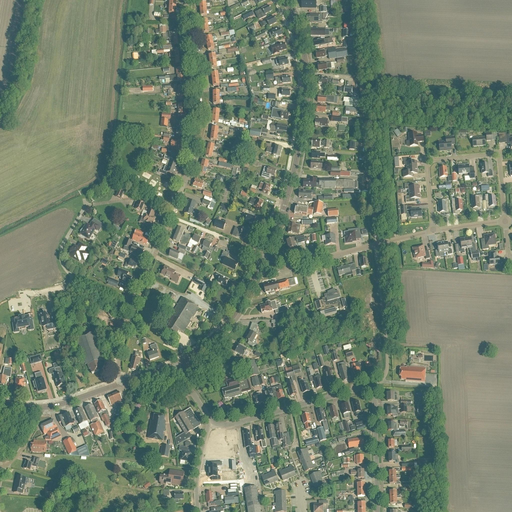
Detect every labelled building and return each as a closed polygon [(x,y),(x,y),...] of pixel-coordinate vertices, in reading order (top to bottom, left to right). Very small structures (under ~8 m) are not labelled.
[(301,0),(302,9),(316,9),(315,0),(301,0)] [(165,8),(169,9),(169,14),(176,15),(176,8),(169,8),(170,7),(165,6),(165,8)] [(266,17),(265,15),(272,12),(269,6),(258,11),(255,13),(259,21),(266,17)] [(206,9),(200,10),(201,17),(207,16),(206,11),(211,11),(210,8),(206,9)] [(251,11),(242,16),(244,21),(254,16),(251,11)] [(307,22),(310,22),(311,23),(319,23),(319,15),(310,15),(310,17),(307,17),(307,22)] [(274,17),(266,21),(263,23),(260,24),(262,28),(265,27),(265,26),(268,24),(269,27),(277,23),(274,17)] [(253,25),(247,28),(249,33),(256,30),(253,25)] [(208,26),(208,27),(202,27),(202,34),(209,33),(208,28),(212,28),(212,26),(208,26)] [(272,32),(272,33),(269,34),(271,39),(274,38),(274,39),(282,36),(280,29),(272,32)] [(255,38),(257,42),(267,37),(265,33),(255,38)] [(213,43),(213,42),(212,38),(216,38),(215,35),(211,36),(211,37),(205,38),(207,44),(213,43)] [(217,42),(213,42),(213,43),(207,44),(208,51),(214,49),(213,45),(217,44),(217,42)] [(279,52),(287,50),(285,44),(277,46),(271,48),(273,56),(279,54),(279,52)] [(320,52),(316,53),(317,59),(326,58),(325,57),(329,57),(329,60),(337,59),(336,57),(343,56),(342,51),(335,52),(335,49),(328,50),(320,51),(320,52)] [(215,54),(215,55),(209,56),(210,62),(216,61),(215,57),(219,56),(219,54),(215,54)] [(279,60),(279,61),(276,61),(277,66),(279,65),(280,67),(289,65),(288,59),(279,60)] [(217,68),(216,63),(220,62),(220,60),(216,61),(210,62),(211,69),(217,68)] [(327,70),(332,69),(335,69),(334,63),(331,64),(326,64),(318,65),(318,71),(327,70)] [(283,85),(283,84),(291,84),(290,77),(282,78),(278,78),(279,80),(277,80),(277,86),(283,85)] [(333,80),(328,79),(319,78),(319,85),(327,86),(332,86),(332,85),(338,86),(339,81),(333,80)] [(219,80),(212,80),(213,87),(219,86),(219,81),(223,81),(223,79),(219,79),(219,80)] [(276,117),(280,118),(280,120),(288,121),(289,114),(281,113),(281,114),(277,113),(276,117)] [(327,128),(328,120),(317,119),(317,122),(316,122),(315,127),(327,128)] [(271,125),(270,132),(276,133),(277,132),(283,133),(283,132),(286,133),(288,127),(278,125),(277,126),(271,125)] [(261,132),(251,130),(248,130),(247,135),(250,135),(249,136),(260,138),(261,132)] [(408,134),(410,147),(418,146),(417,143),(423,142),(423,136),(417,136),(417,134),(408,134)] [(447,139),(448,142),(440,143),(439,144),(440,152),(451,151),(451,145),(454,145),(454,138),(447,139)] [(484,138),(473,139),(473,147),(485,146),(484,138)] [(321,142),(321,141),(313,140),(312,148),(320,149),(320,147),(324,147),(324,149),(329,149),(329,142),(324,141),(324,142),(321,142)] [(182,151),(183,143),(172,141),(171,147),(175,148),(175,150),(182,151)] [(274,155),(273,156),(280,158),(282,149),(276,147),(275,150),(268,148),(266,153),(274,155)] [(170,161),(168,167),(177,170),(179,165),(172,162),(173,159),(165,156),(164,159),(170,161)] [(411,159),(403,159),(404,166),(407,166),(407,169),(417,168),(417,162),(411,163),(411,159)] [(488,164),(481,165),(482,174),(488,174),(488,178),(493,177),(492,171),(489,171),(488,164)] [(463,166),(464,175),(467,175),(467,177),(470,177),(470,180),(475,179),(474,168),(469,168),(469,165),(463,166)] [(174,176),(177,170),(168,167),(165,166),(163,171),(160,170),(159,173),(166,176),(167,173),(174,176)] [(232,176),(240,177),(241,169),(233,168),(232,176)] [(263,172),(261,178),(267,179),(269,179),(270,178),(271,176),(274,177),(276,171),(268,168),(268,169),(264,168),(263,172)] [(412,175),(417,174),(417,168),(407,169),(407,172),(403,172),(403,178),(412,178),(412,175)] [(439,169),(440,178),(447,177),(446,168),(439,169)] [(203,183),(203,182),(195,179),(193,186),(202,189),(204,183),(203,183)] [(316,186),(321,187),(321,189),(336,189),(355,189),(355,182),(345,181),(319,181),(319,184),(316,184),(316,180),(310,180),(309,181),(304,181),(303,188),(316,189),(316,186)] [(259,189),(262,191),(261,193),(267,195),(271,186),(264,184),(264,185),(261,184),(259,189)] [(419,193),(419,190),(420,190),(420,187),(414,187),(414,184),(405,185),(405,190),(409,190),(409,194),(419,193)] [(124,192),(119,190),(116,197),(121,200),(124,192)] [(299,195),(299,197),(299,198),(302,198),(302,199),(303,199),(303,200),(311,200),(311,196),(313,196),(315,196),(316,191),(311,191),(311,192),(299,191),(299,194),(299,195)] [(415,199),(421,199),(420,196),(419,193),(409,194),(409,197),(406,198),(406,204),(415,203),(415,199)] [(495,204),(495,200),(496,199),(494,198),(494,197),(493,197),(492,196),(491,198),(491,195),(485,196),(485,202),(485,205),(486,205),(486,211),(492,211),(491,208),(492,207),(493,208),(494,207),(495,207),(495,206),(496,205),(495,204)] [(482,202),(481,196),(475,197),(476,199),(475,199),(474,198),(473,199),(472,199),(472,200),(471,201),(472,202),(473,206),(472,207),(473,208),(473,209),(474,209),(475,210),(476,209),(477,209),(477,212),(483,211),(482,205),(482,202)] [(252,199),(249,205),(254,207),(254,208),(259,210),(261,208),(263,205),(262,204),(263,202),(258,199),(257,202),(255,201),(252,199)] [(462,208),(461,204),(462,203),(461,202),(461,201),(460,201),(459,201),(458,202),(457,199),(451,200),(452,206),(452,209),(453,215),(458,215),(458,212),(459,212),(460,212),(461,211),(462,211),(462,210),(463,209),(462,208)] [(188,200),(184,213),(190,215),(191,214),(193,215),(196,203),(188,200)] [(211,203),(204,200),(202,204),(209,207),(207,209),(212,211),(216,201),(212,200),(211,203)] [(448,206),(448,200),(442,201),(442,203),(441,202),(440,203),(439,203),(439,204),(438,206),(439,206),(439,210),(439,211),(440,212),(440,213),(441,213),(442,214),(443,213),(444,213),(444,216),(449,215),(449,209),(449,206),(448,206)] [(136,210),(141,212),(145,204),(139,202),(136,210)] [(323,204),(314,202),(313,209),(307,208),(307,207),(302,206),(302,207),(296,206),(296,208),(295,208),(294,214),(299,215),(307,217),(307,215),(312,216),(321,215),(323,204)] [(153,225),(156,218),(154,217),(156,212),(149,209),(147,214),(145,218),(142,217),(139,223),(146,226),(147,223),(153,225)] [(243,217),(247,218),(245,222),(254,225),(256,219),(247,216),(249,212),(243,210),(242,213),(244,213),(243,217)] [(410,210),(408,211),(409,219),(411,219),(422,218),(421,210),(415,210),(410,210)] [(226,224),(216,220),(214,227),(223,230),(226,224)] [(97,231),(99,227),(92,222),(90,226),(86,224),(83,230),(80,232),(81,233),(80,235),(88,240),(90,239),(95,230),(97,231)] [(301,226),(290,224),(288,233),(299,235),(301,226)] [(176,235),(189,240),(190,236),(186,234),(185,237),(182,236),(184,231),(179,228),(176,235)] [(242,230),(235,228),(234,232),(238,233),(236,237),(244,240),(245,237),(249,239),(251,232),(243,229),(242,230)] [(350,232),(344,233),(345,239),(345,244),(350,244),(350,242),(352,242),(352,243),(356,242),(356,236),(361,236),(360,229),(349,230),(350,232)] [(135,235),(132,240),(138,243),(138,242),(147,246),(149,239),(142,237),(144,233),(136,230),(134,235),(135,235)] [(189,240),(176,235),(173,241),(179,244),(180,241),(181,242),(181,243),(187,245),(187,244),(189,240)] [(325,236),(326,241),(325,241),(326,246),(336,245),(335,235),(325,236)] [(481,240),(482,251),(489,250),(488,246),(494,245),(493,243),(496,243),(495,236),(493,235),(484,236),(484,240),(481,240)] [(191,239),(189,244),(195,247),(197,243),(199,244),(201,239),(195,236),(193,240),(191,239)] [(296,237),(292,238),(293,239),(287,241),(289,250),(295,248),(294,243),(296,242),(297,244),(305,242),(304,237),(296,239),(296,237)] [(473,253),(471,238),(465,239),(467,249),(470,249),(470,253),(471,253),(472,260),(480,258),(479,252),(473,253)] [(467,249),(465,239),(460,240),(461,245),(458,245),(459,253),(462,253),(462,254),(465,254),(464,249),(467,249)] [(124,247),(129,249),(132,242),(127,240),(124,247)] [(204,247),(202,250),(205,252),(202,258),(207,260),(210,254),(207,253),(209,250),(212,244),(205,241),(203,246),(204,247)] [(446,242),(442,243),(444,253),(447,253),(447,256),(453,255),(452,248),(448,249),(447,242),(446,243),(446,242)] [(439,243),(439,244),(437,244),(438,251),(435,251),(436,258),(441,257),(441,254),(444,253),(442,243),(439,243)] [(75,247),(69,256),(75,259),(75,260),(77,261),(79,262),(82,257),(86,260),(89,256),(84,252),(86,248),(80,244),(78,248),(75,247)] [(130,254),(137,257),(137,256),(141,258),(142,255),(143,255),(143,254),(144,251),(133,246),(130,254)] [(423,246),(413,249),(415,259),(425,257),(426,260),(430,259),(428,251),(424,252),(423,246)] [(172,250),(169,257),(177,260),(180,254),(185,256),(186,252),(179,249),(178,252),(172,250)] [(234,263),(235,262),(227,259),(229,255),(224,252),(222,255),(226,257),(222,265),(235,271),(238,264),(234,263)] [(496,253),(490,254),(490,259),(489,259),(490,266),(499,265),(499,258),(496,258),(496,253)] [(128,260),(125,267),(128,269),(129,267),(136,269),(138,263),(131,261),(128,260)] [(168,278),(172,279),(171,281),(178,284),(181,277),(175,274),(176,272),(169,269),(169,268),(165,266),(161,275),(165,276),(165,277),(167,278),(168,278)] [(349,266),(337,269),(339,276),(351,273),(349,266)] [(130,284),(132,279),(127,277),(129,273),(120,270),(118,274),(118,275),(117,277),(120,278),(120,280),(122,281),(122,283),(126,284),(127,283),(130,284)] [(217,274),(215,277),(219,279),(217,283),(225,287),(228,280),(221,277),(221,276),(217,274)] [(289,287),(296,286),(294,279),(288,281),(278,283),(266,285),(264,286),(266,294),(270,293),(270,295),(275,294),(274,292),(280,290),(289,288),(289,287)] [(369,286),(368,280),(354,283),(355,289),(369,286)] [(345,300),(341,301),(338,291),(334,292),(334,291),(329,292),(330,294),(324,295),(325,298),(322,299),(322,301),(319,302),(315,303),(317,311),(319,310),(320,313),(320,314),(321,318),(337,313),(335,309),(339,308),(340,310),(347,308),(345,300)] [(358,304),(371,301),(370,295),(367,295),(366,292),(355,295),(358,304)] [(170,325),(166,331),(176,337),(179,331),(183,334),(199,308),(183,298),(170,319),(170,320),(168,324),(170,325)] [(275,302),(274,302),(270,303),(266,304),(266,305),(260,307),(261,310),(262,314),(272,312),(275,311),(276,315),(288,311),(287,306),(280,308),(280,305),(276,306),(275,302)] [(42,323),(41,323),(42,326),(43,328),(47,327),(47,331),(56,329),(55,323),(51,324),(47,321),(49,319),(48,315),(45,313),(44,315),(40,315),(41,320),(42,323)] [(20,321),(15,322),(16,324),(13,325),(14,333),(19,332),(19,330),(21,329),(21,330),(26,329),(26,328),(29,328),(29,331),(34,330),(32,322),(31,316),(31,317),(26,318),(26,315),(23,316),(24,317),(19,318),(20,321)] [(78,322),(67,326),(71,336),(82,332),(78,322)] [(256,331),(258,326),(252,324),(248,334),(250,334),(246,341),(249,342),(248,344),(252,347),(257,345),(256,341),(255,340),(257,335),(253,333),(254,330),(256,331)] [(100,362),(103,361),(94,332),(76,338),(86,365),(87,365),(89,370),(91,370),(92,375),(96,373),(99,372),(103,371),(100,362)] [(156,345),(150,347),(152,353),(147,354),(150,361),(159,358),(157,351),(158,351),(156,345)] [(239,346),(235,352),(243,357),(244,356),(246,357),(249,353),(246,352),(247,351),(239,346)] [(139,359),(140,354),(136,353),(135,358),(133,357),(131,365),(132,365),(131,370),(135,371),(137,366),(138,367),(140,359),(139,359)] [(40,356),(30,359),(32,365),(42,362),(40,356)] [(255,361),(247,363),(249,370),(251,377),(259,375),(257,368),(255,361)] [(51,375),(53,375),(58,388),(62,387),(62,388),(66,387),(59,363),(53,365),(54,369),(50,370),(49,372),(50,375),(51,375)] [(341,373),(340,374),(341,378),(342,378),(343,382),(348,381),(346,376),(348,376),(346,372),(347,372),(346,366),(345,363),(338,365),(339,368),(341,373)] [(355,378),(361,376),(360,373),(364,372),(363,367),(361,368),(359,363),(351,365),(353,370),(352,370),(353,374),(354,374),(355,378)] [(0,376),(0,384),(5,386),(6,378),(11,378),(12,369),(5,368),(3,377),(0,376)] [(399,378),(401,378),(401,381),(405,381),(405,382),(424,383),(425,369),(406,368),(406,369),(400,368),(399,378)] [(329,386),(335,384),(333,376),(332,376),(330,370),(325,371),(327,378),(329,386)] [(37,382),(33,383),(35,389),(37,389),(39,393),(42,392),(43,393),(46,392),(46,391),(44,382),(43,383),(42,381),(43,381),(41,373),(37,374),(37,375),(35,376),(37,382)] [(320,375),(315,377),(316,378),(313,379),(314,382),(316,390),(323,388),(320,380),(321,380),(320,375)] [(24,388),(25,384),(24,384),(24,381),(23,381),(23,377),(18,377),(17,380),(16,380),(15,384),(16,384),(16,389),(16,391),(20,391),(20,390),(24,390),(24,388)] [(228,389),(222,390),(225,399),(229,398),(229,399),(242,396),(242,394),(252,391),(248,377),(238,380),(238,379),(226,382),(228,389)] [(306,380),(303,381),(302,378),(299,379),(299,382),(300,386),(301,386),(303,393),(309,392),(306,380)] [(288,389),(288,390),(287,390),(288,393),(289,393),(290,397),(291,397),(294,397),(293,396),(296,395),(294,387),(292,382),(288,383),(290,389),(288,389)] [(281,386),(272,389),(273,394),(276,393),(278,400),(284,398),(281,386)] [(272,401),(273,401),(271,394),(272,394),(273,395),(271,389),(270,390),(270,389),(265,391),(266,393),(265,394),(268,403),(269,402),(269,403),(272,402),(272,401)] [(119,392),(108,397),(111,406),(122,401),(119,392)] [(257,397),(254,397),(256,405),(263,403),(261,395),(260,393),(256,394),(257,397)] [(396,393),(387,393),(387,401),(396,401),(396,393)] [(101,402),(95,405),(99,414),(101,419),(103,418),(107,427),(113,425),(108,415),(109,414),(107,410),(106,411),(104,408),(105,407),(104,405),(103,405),(101,402)] [(353,404),(355,414),(356,417),(364,416),(363,412),(361,412),(359,402),(358,402),(357,402),(356,402),(356,403),(353,404)] [(122,417),(125,405),(119,404),(116,416),(122,417)] [(348,414),(351,413),(348,404),(347,405),(346,404),(345,404),(345,405),(342,406),(344,415),(343,415),(344,420),(349,419),(348,414)] [(90,426),(92,429),(95,437),(104,433),(99,422),(97,419),(99,418),(93,405),(85,409),(91,422),(91,423),(92,422),(93,424),(90,426)] [(335,407),(329,408),(332,420),(338,418),(335,407)] [(393,408),(388,408),(388,416),(393,416),(393,417),(397,417),(397,408),(393,408)] [(77,411),(75,412),(75,413),(81,425),(79,426),(80,428),(81,430),(85,428),(87,427),(89,426),(87,422),(81,409),(77,411)] [(184,413),(176,418),(185,433),(175,439),(177,447),(192,437),(189,433),(201,426),(190,409),(184,413)] [(322,410),(316,412),(319,423),(323,422),(324,428),(327,428),(322,410)] [(64,428),(67,427),(70,425),(73,424),(69,414),(60,417),(60,416),(57,417),(59,423),(62,422),(64,428)] [(303,416),(303,417),(302,417),(304,424),(305,424),(306,430),(311,429),(309,423),(311,422),(309,415),(306,416),(306,415),(303,416)] [(165,424),(164,424),(165,417),(154,416),(153,422),(151,422),(148,439),(163,441),(166,426),(165,425),(165,424)] [(41,426),(41,428),(44,435),(47,434),(48,437),(49,437),(52,442),(61,437),(54,420),(41,426)] [(400,422),(400,425),(401,425),(401,428),(404,428),(404,426),(407,426),(407,430),(410,430),(410,423),(400,422)] [(394,423),(388,423),(388,431),(393,431),(393,437),(405,436),(405,432),(397,432),(396,425),(394,425),(394,423)] [(276,425),(277,432),(277,436),(279,436),(279,441),(282,441),(284,449),(288,448),(287,438),(283,438),(282,435),(283,435),(283,431),(282,424),(279,424),(277,424),(276,425)] [(271,427),(268,427),(268,428),(267,428),(268,432),(269,436),(270,439),(271,439),(273,449),(277,448),(274,426),(273,426),(273,425),(270,426),(271,427)] [(323,428),(317,430),(321,442),(327,441),(323,428)] [(256,434),(256,436),(256,437),(257,438),(258,442),(265,441),(262,429),(260,429),(258,429),(257,429),(255,430),(256,434)] [(225,434),(225,431),(217,431),(217,435),(216,435),(216,437),(217,437),(217,440),(226,440),(226,438),(230,437),(230,433),(225,434)] [(250,431),(244,432),(246,445),(248,444),(249,455),(256,454),(255,446),(252,447),(250,431)] [(362,438),(349,440),(350,448),(358,446),(358,445),(364,444),(364,440),(362,440),(362,438)] [(72,445),(69,439),(63,442),(69,455),(77,452),(73,444),(72,445)] [(31,445),(31,450),(32,450),(31,452),(46,453),(47,442),(34,441),(34,445),(31,445)] [(168,458),(170,447),(162,445),(160,456),(168,458)] [(182,452),(181,461),(190,462),(191,453),(186,452),(186,448),(180,447),(179,451),(182,452)] [(308,452),(310,451),(309,448),(298,453),(301,461),(310,458),(313,456),(312,454),(309,455),(308,452)] [(395,460),(398,460),(398,456),(395,456),(395,454),(389,454),(389,463),(395,463),(395,460)] [(364,456),(355,456),(355,462),(357,462),(357,465),(364,465),(364,456)] [(46,464),(39,462),(40,459),(35,458),(34,464),(32,464),(26,462),(24,469),(30,471),(32,466),(37,468),(44,470),(46,464)] [(310,458),(301,461),(303,467),(312,463),(310,458)] [(222,463),(211,463),(211,466),(208,467),(208,470),(208,472),(217,472),(217,466),(222,466),(222,463)] [(312,463),(303,467),(306,472),(316,468),(315,465),(313,465),(312,463)] [(292,466),(289,467),(290,469),(286,470),(290,479),(296,476),(292,466)] [(282,470),(279,471),(283,481),(290,479),(286,470),(283,471),(282,470)] [(358,471),(351,471),(351,475),(358,475),(359,479),(364,478),(364,470),(358,470),(358,471)] [(161,484),(160,486),(166,486),(167,484),(168,484),(182,486),(184,473),(170,471),(169,475),(166,474),(166,476),(160,476),(159,483),(161,484)] [(272,473),(269,475),(272,484),(279,481),(275,471),(271,472),(272,473)] [(396,479),(396,480),(400,479),(400,477),(396,477),(396,471),(389,472),(389,479),(396,479)] [(217,472),(208,472),(208,475),(209,478),(212,478),(212,481),(221,481),(220,477),(218,477),(217,472)] [(321,472),(311,476),(313,482),(322,479),(320,475),(322,475),(321,472)] [(265,475),(261,476),(266,486),(272,484),(269,475),(265,476),(265,475)] [(16,483),(14,493),(21,494),(21,490),(24,491),(26,478),(18,477),(17,484),(16,483)] [(322,479),(313,482),(316,489),(326,485),(325,481),(323,482),(322,479)] [(145,490),(151,486),(148,482),(142,487),(145,490)] [(55,494),(57,484),(50,483),(49,493),(55,494)] [(260,511),(257,487),(246,489),(249,511),(260,511)] [(175,499),(173,499),(173,503),(179,503),(179,500),(184,500),(184,493),(175,493),(175,499)] [(207,495),(206,495),(207,504),(208,503),(209,507),(216,507),(216,503),(213,503),(212,496),(211,493),(207,493),(207,495)] [(328,500),(319,501),(319,504),(314,504),(314,510),(323,509),(323,504),(328,504),(328,500)]
